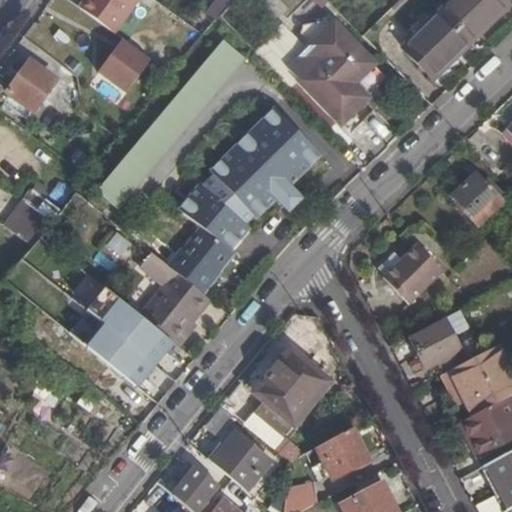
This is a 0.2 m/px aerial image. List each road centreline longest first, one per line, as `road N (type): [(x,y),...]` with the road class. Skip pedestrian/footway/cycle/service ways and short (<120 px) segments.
road 1 (residential): [(93,511),(306,256)]
road 2 (residential): [(452,511),(306,256)]
road 3 (residential): [(306,256),(511,56)]
